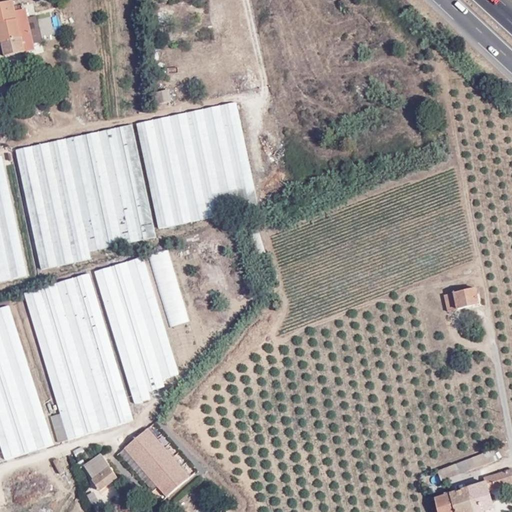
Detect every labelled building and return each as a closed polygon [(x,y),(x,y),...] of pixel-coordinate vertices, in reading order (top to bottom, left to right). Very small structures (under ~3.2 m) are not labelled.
[(15,0),(11,0),(0,2),(0,42),(2,42),(5,57),(36,50),(26,8),(17,10),(15,0)] [(172,89),(157,91),(159,104),(174,101),(172,89)] [(159,230),(260,208),(237,102),(139,122),(159,230)] [(135,124),(18,149),(42,270),(91,259),(91,251),(157,237),(135,124)] [(0,280),(26,275),(3,155),(0,156),(0,280)] [(168,251),(150,257),(171,327),(189,321),(168,251)] [(145,256),(96,272),(133,405),(151,400),(149,392),(165,387),(164,380),(178,376),(145,256)] [(91,274),(40,289),(24,293),(38,339),(67,441),(132,421),(91,274)] [(479,288),(443,294),(447,311),(482,304),(479,288)] [(10,306),(0,308),(0,446),(4,461),(52,446),(41,409),(26,358),(10,306)] [(154,424),(121,453),(162,502),(197,472),(154,424)] [(438,472),(443,483),(504,459),(500,446),(438,472)] [(102,454),(84,465),(94,479),(92,480),(100,492),(119,479),(102,454)] [(497,511),(498,511),(493,493),(511,487),(511,469),(486,477),(486,483),(435,498),(438,511),(497,511)]
